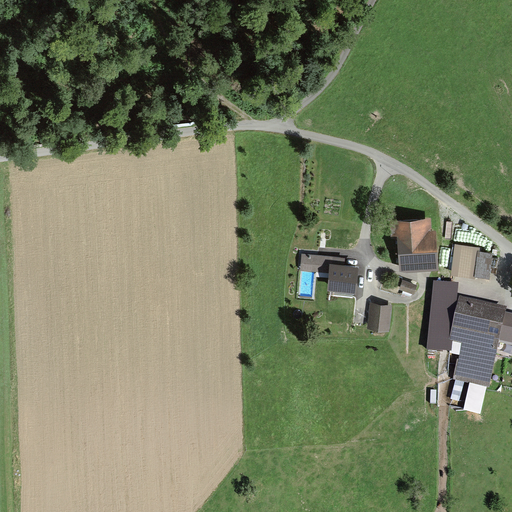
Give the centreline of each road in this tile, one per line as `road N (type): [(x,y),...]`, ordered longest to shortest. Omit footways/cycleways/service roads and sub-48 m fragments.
road 1 (residential): [(268,126),(381,155),(511,252)]
road 2 (track): [(0,156),(268,126)]
road 3 (track): [(161,0),(197,73),(268,126)]
road 4 (track): [(370,0),(333,64),(268,126)]
